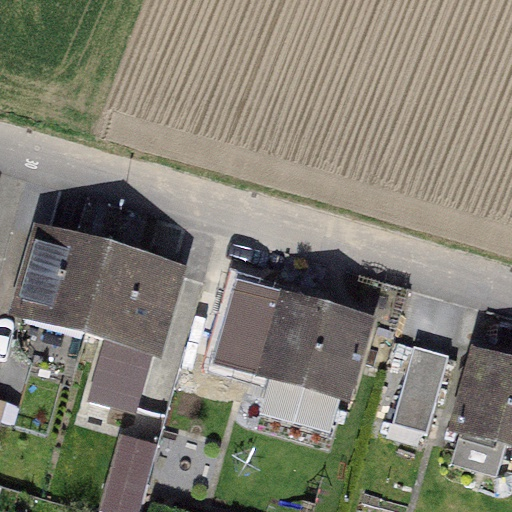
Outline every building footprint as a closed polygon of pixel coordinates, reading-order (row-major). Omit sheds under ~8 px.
[(172,278),(123,264),(92,255),(40,240),(17,321),(149,358),(172,278)] [(238,368),(255,310),(200,294),(184,353),(238,368)] [(338,401),(358,331),(285,310),(265,380),(338,401)] [(405,401),(434,408),(448,358),(419,350),(405,401)] [(511,375),(478,366),(458,435),(511,451),(511,375)]
